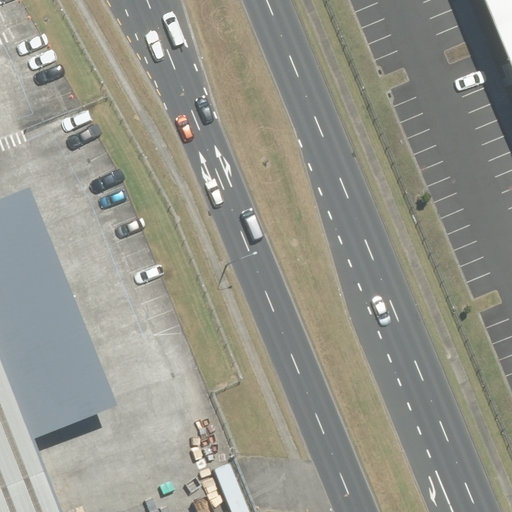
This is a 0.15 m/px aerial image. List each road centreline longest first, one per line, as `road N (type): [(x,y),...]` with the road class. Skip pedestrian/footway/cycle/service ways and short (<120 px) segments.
road 1 (primary): [(360,511),(154,0)]
road 2 (primary): [(288,0),(493,511)]
road 3 (unknown): [(0,87),(175,490)]
